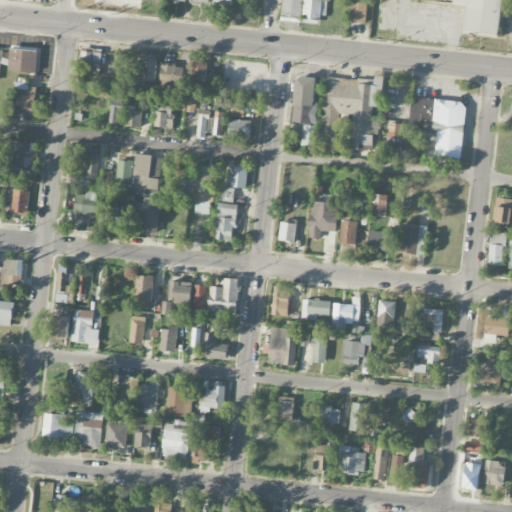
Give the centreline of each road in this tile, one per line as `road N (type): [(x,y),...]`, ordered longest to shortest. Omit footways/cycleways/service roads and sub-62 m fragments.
road 1 (residential): [(511,181),(0,128)]
road 2 (residential): [(511,291),(0,238)]
road 3 (residential): [(511,403),(0,351)]
road 4 (secondary): [(0,15),(496,68)]
road 5 (residential): [(490,511),(0,460)]
road 6 (residential): [(70,22),(15,511)]
road 7 (residential): [(284,45),(230,511)]
road 8 (residential): [(496,68),(443,511)]
